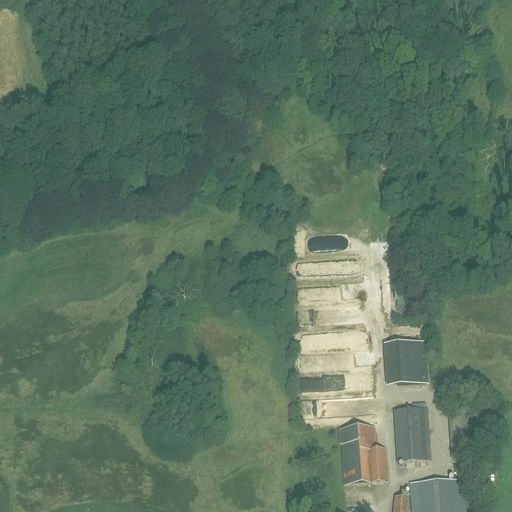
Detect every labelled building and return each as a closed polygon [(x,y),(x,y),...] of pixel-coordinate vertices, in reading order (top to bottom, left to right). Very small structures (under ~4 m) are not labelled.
[(306,298),(306,285),(297,285),(297,298),(306,298)] [(316,310),(318,322),(342,318),(340,306),(316,310)] [(344,332),(301,332),(301,341),(344,341),(344,332)] [(399,381),(406,381),(405,362),(398,362),(399,381)] [(399,371),(391,371),(390,381),(398,381),(399,371)] [(351,399),(338,399),(339,412),(351,411),(351,399)] [(307,411),(317,410),(316,401),(306,401),(307,411)] [(398,464),(429,462),(426,411),(422,411),(412,412),(394,413),(398,464)] [(448,413),(451,462),(481,460),(478,411),(448,413)] [(341,428),(373,425),(372,418),(375,418),(375,413),(367,414),(367,424),(361,424),(361,419),(340,422),(341,428)] [(344,488),(387,484),(385,452),(374,452),(372,430),(339,432),(340,447),(341,447),(344,488)] [(412,511),(463,511),(461,482),(411,485),(412,511)] [(406,511),(408,501),(394,499),(393,511),(406,511)]
